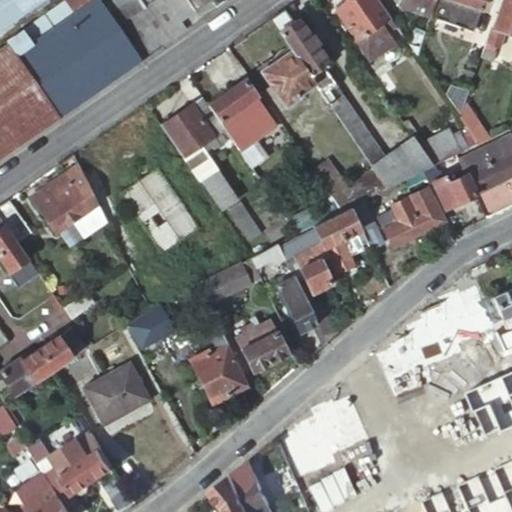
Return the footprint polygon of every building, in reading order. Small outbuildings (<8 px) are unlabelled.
[(117,26),(98,0),(91,0),(90,1),(72,13),(62,20),(30,42),(14,52),(9,45),(0,51),(0,154),(139,59),(117,26)] [(0,0),(0,29),(40,0),(0,0)] [(62,0),(63,1),(72,13),(90,1),(91,0),(62,0)] [(104,0),(101,3),(117,26),(144,8),(156,0),(104,0)] [(183,0),(156,0),(144,8),(117,26),(139,59),(186,28),(180,18),(191,10),(183,0)] [(183,0),(191,10),(206,0),(183,0)] [(395,24),(377,0),(354,0),(337,12),(361,47),(385,30),(395,24)] [(432,13),(435,0),(406,0),(411,7),(432,13)] [(484,0),(435,0),(432,13),(476,27),(484,0)] [(511,32),(511,0),(498,0),(490,25),(511,32)] [(62,20),(72,13),(63,1),(22,29),(30,42),(62,20)] [(291,23),(282,10),(268,20),(287,48),(312,84),(334,115),(348,105),(340,93),(332,98),(327,91),(335,86),(320,65),(326,62),(296,18),(291,23)] [(389,36),(398,29),(395,24),(385,30),(389,36)] [(14,52),(30,42),(22,29),(19,25),(3,36),(9,45),(14,52)] [(409,45),(418,56),(426,30),(416,26),(409,45)] [(394,44),(389,36),(385,30),(361,47),(370,60),(394,44)] [(298,94),(312,84),(287,48),(284,48),(281,49),(278,50),(276,52),(274,54),(273,56),(270,58),(273,63),(259,73),(283,107),(299,96),(298,94)] [(244,79),(206,105),(226,134),(230,140),(238,152),(252,143),(273,128),(253,99),(256,97),(244,79)] [(340,93),(335,86),(327,91),(332,98),(340,93)] [(213,152),(230,140),(226,134),(206,105),(200,97),(158,124),(187,166),(192,163),(187,156),(207,143),(213,152)] [(370,166),(384,157),(348,105),(334,115),(370,166)] [(414,140),(428,159),(457,139),(450,129),(425,147),(418,137),(414,140)] [(455,156),(480,143),(470,130),(457,139),(428,159),(433,166),(455,156)] [(422,171),(433,166),(428,159),(414,140),(412,137),(384,157),(370,166),(372,169),(386,189),(403,180),(422,171)] [(511,139),(498,146),(496,144),(458,163),(461,169),(473,193),(511,174),(511,139)] [(252,143),(238,152),(248,167),(262,157),(252,143)] [(221,210),(235,201),(207,160),(193,169),(221,210)] [(97,202),(86,182),(77,164),(64,173),(28,197),(52,232),(97,202)] [(433,166),(422,171),(425,178),(428,184),(433,182),(439,179),(433,166)] [(120,193),(162,254),(200,228),(157,167),(120,193)] [(362,201),(386,189),(372,169),(347,187),(340,177),(324,189),(340,211),(348,208),(362,201)] [(444,207),(473,193),(461,169),(439,179),(433,182),(444,207)] [(425,178),(422,171),(403,180),(406,188),(425,178)] [(391,248),(447,221),(429,186),(391,205),(393,208),(377,216),(383,227),(381,228),(391,248)] [(29,230),(6,199),(0,203),(0,215),(17,239),(29,230)] [(360,231),(369,249),(382,243),(362,201),(348,208),(360,231)] [(340,211),(330,216),(349,254),(360,248),(354,234),(360,231),(348,208),(340,211)] [(349,254),(330,216),(312,225),(318,236),(321,244),(328,258),(335,272),(354,263),(349,254)] [(28,257),(0,218),(0,258),(8,270),(4,273),(17,291),(38,275),(25,258),(28,257)] [(318,236),(312,225),(293,234),(288,236),(294,248),(318,236)] [(282,239),(275,242),(281,253),(287,250),(282,239)] [(275,242),(249,255),(255,267),(282,255),(281,253),(275,242)] [(320,262),(328,258),(321,244),(294,257),(310,290),(312,293),(331,283),(320,262)] [(205,300),(258,274),(255,267),(249,255),(195,282),(199,290),(205,300)] [(294,257),(285,261),(293,276),(302,294),(310,290),(294,257)] [(297,331),(316,321),(310,310),(305,300),(302,294),(293,276),(279,282),(275,284),(274,285),(297,331)] [(199,290),(195,282),(170,294),(174,303),(199,290)] [(58,297),(54,292),(49,295),(53,301),(58,297)] [(310,310),(319,305),(314,295),(305,300),(310,310)] [(62,303),(58,297),(53,301),(58,306),(62,303)] [(123,323),(135,349),(180,329),(165,302),(123,323)] [(326,341),(338,331),(324,303),(319,305),(310,310),(316,321),(326,341)] [(246,384),(241,374),(214,320),(205,324),(216,348),(204,354),(203,353),(188,360),(209,403),(246,384)] [(251,369),(256,367),(283,354),(267,320),(253,327),(250,322),(239,327),(242,332),(235,336),(251,369)] [(68,327),(40,346),(54,368),(71,357),(66,351),(78,342),(68,327)] [(54,368),(40,346),(18,360),(16,357),(0,368),(0,378),(12,396),(33,383),(50,371),(54,368)] [(103,423),(149,398),(128,361),(83,388),(103,423)] [(0,429),(10,423),(0,406),(0,429)] [(25,444),(10,423),(0,429),(0,436),(11,454),(25,444)] [(114,468),(90,432),(39,465),(45,474),(52,485),(63,501),(78,491),(82,493),(87,489),(88,484),(114,468)] [(269,472),(291,462),(283,443),(261,453),(269,472)] [(39,465),(25,444),(11,454),(31,483),(45,474),(39,465)] [(271,511),(248,460),(231,475),(247,511),(271,511)] [(247,511),(231,475),(212,492),(223,508),(224,510),(225,511),(247,511)] [(69,511),(63,501),(52,485),(22,504),(27,511),(69,511)]
